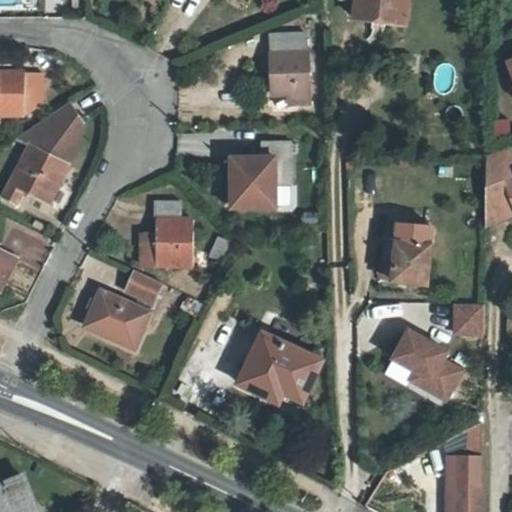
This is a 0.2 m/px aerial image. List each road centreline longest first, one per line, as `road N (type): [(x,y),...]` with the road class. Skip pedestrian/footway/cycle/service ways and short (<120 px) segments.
road 1 (residential): [(0,33),(70,34),(111,67),(124,101),(123,134),(5,393)]
road 2 (primary): [(253,511),(5,393)]
